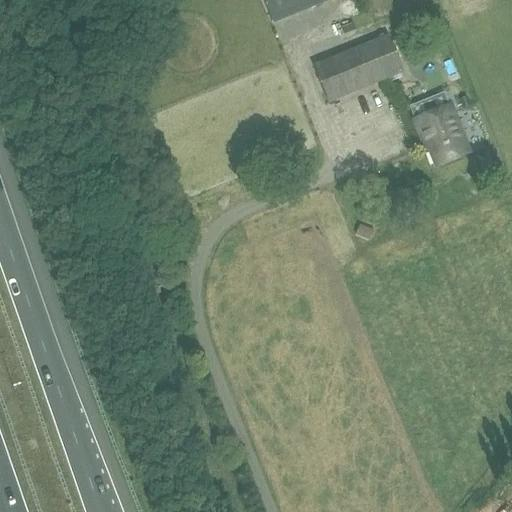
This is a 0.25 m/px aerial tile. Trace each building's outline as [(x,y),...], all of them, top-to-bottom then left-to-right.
[(262,0),(272,24),(328,2),(326,0),(262,0)] [(353,23),(341,28),(344,34),(355,30),(353,23)] [(403,72),(387,34),(312,64),(327,103),(403,72)] [(450,105),(448,105),(444,95),(428,101),(433,111),(412,120),(424,152),(428,151),(434,166),(469,152),(450,105)] [(459,99),(462,108),(470,105),(466,96),(459,99)] [(368,240),(372,230),(359,225),(355,235),(368,240)]
